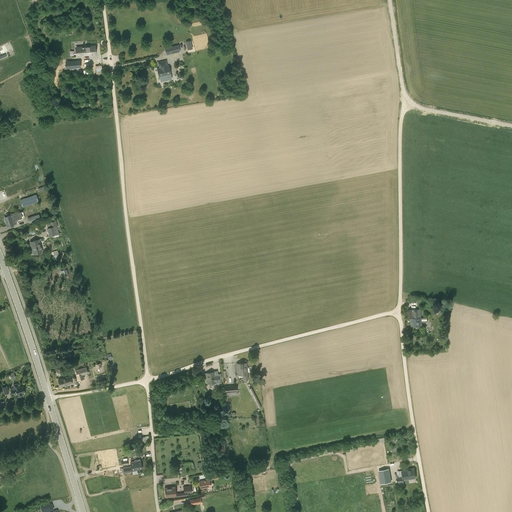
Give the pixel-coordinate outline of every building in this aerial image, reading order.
[(168,47),(169,54),(180,52),(178,45),(168,47)] [(79,47),(80,55),(95,54),(95,46),(79,47)] [(80,60),(66,61),(66,68),(81,67),(80,60)] [(158,63),(159,68),(157,68),(159,77),(170,75),(169,66),(166,66),(165,62),(158,63)] [(38,201),(36,194),(20,200),(22,207),(38,201)] [(16,214),(13,215),(13,214),(4,218),(7,227),(17,223),(15,218),(17,217),(16,214)] [(40,219),(39,214),(27,218),(29,223),(40,219)] [(49,236),(57,234),(55,225),(46,228),(49,236)] [(39,239),(30,242),(33,254),(42,252),(39,239)] [(427,317),(421,318),(421,310),(407,310),(407,318),(411,318),(411,326),(421,325),(421,322),(427,321),(427,317)] [(67,350),(62,351),(63,357),(70,356),(70,349),(67,349),(67,350)] [(248,379),(246,363),(237,363),(237,375),(243,374),(244,379),(248,379)] [(74,370),(77,381),(84,378),(83,375),(87,374),(88,374),(86,366),(74,370)] [(207,378),(207,382),(206,382),(206,383),(207,383),(207,384),(208,383),(209,385),(210,385),(211,385),(220,384),(219,384),(221,383),(221,378),(221,374),(217,374),(218,375),(215,376),(214,372),(203,373),(204,379),(207,378)] [(70,376),(58,379),(60,386),(61,386),(72,383),(74,382),(75,380),(75,379),(75,378),(74,376),(72,375),(70,376)] [(17,394),(18,397),(23,396),(22,393),(24,392),(23,386),(18,388),(17,383),(13,384),(14,387),(11,388),(12,394),(17,393),(17,394)] [(237,395),(237,385),(224,386),(226,413),(230,413),(228,396),(237,395)] [(251,388),(249,389),(259,408),(261,407),(251,388)] [(130,462),(131,466),(123,467),(124,473),(132,472),(132,470),(142,468),(140,460),(140,459),(134,460),(134,462),(130,462)] [(414,468),(402,470),(398,471),(399,477),(397,477),(398,481),(399,486),(404,485),(403,480),(415,478),(414,468)] [(382,473),(379,474),(381,484),(391,482),(389,472),(382,473)] [(201,489),(211,486),(209,479),(199,481),(201,489)] [(175,487),(171,487),(171,488),(165,489),(166,497),(176,496),(175,487)] [(190,499),(191,505),(199,504),(202,503),(200,497),(190,499)]
